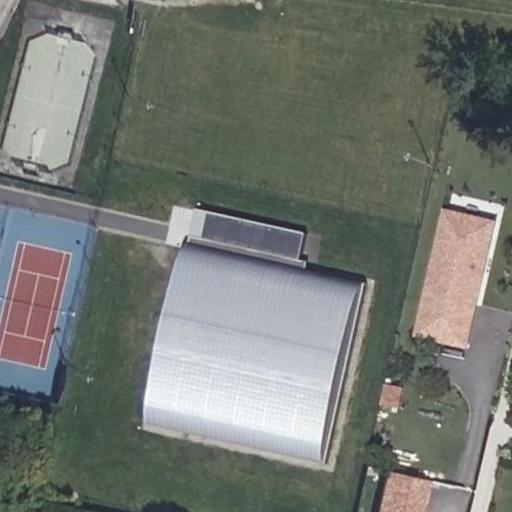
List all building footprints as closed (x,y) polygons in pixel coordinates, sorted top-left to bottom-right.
[(469,68),(470,60),(462,59),(461,66),(469,68)] [(501,216),(504,202),(458,193),(455,207),(501,216)] [(445,207),(417,335),(471,347),(499,218),(445,207)] [(334,458),(366,275),(322,268),(328,232),(184,208),(147,426),(334,458)] [(423,511),(429,475),(383,468),(376,511),(423,511)]
